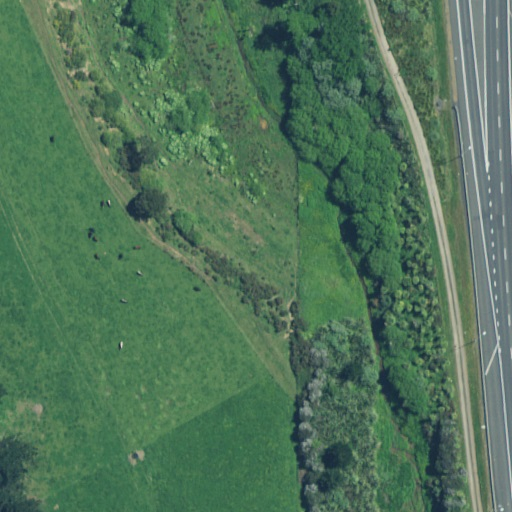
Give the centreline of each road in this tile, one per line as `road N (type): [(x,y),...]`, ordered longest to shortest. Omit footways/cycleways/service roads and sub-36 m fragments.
road 1 (motorway): [(498,238),(483,187),(464,0)]
road 2 (motorway): [(498,238),(497,0)]
road 3 (motorway): [(511,416),(498,238)]
